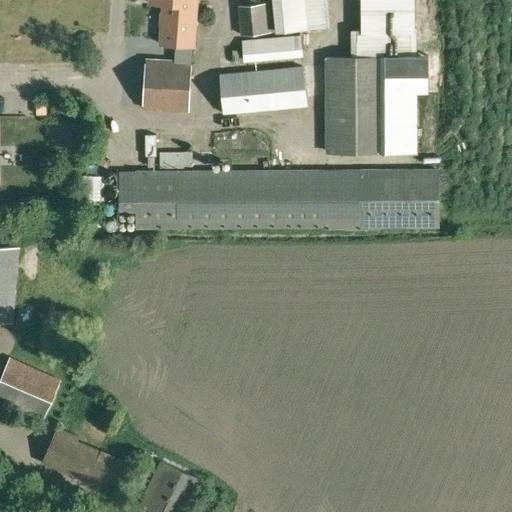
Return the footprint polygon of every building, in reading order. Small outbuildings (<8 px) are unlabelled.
[(173,62),(189,63),(190,47),(194,0),(148,0),(148,4),(162,5),(159,45),(174,46),(173,62)] [(270,0),(274,32),(321,29),(328,28),(325,0),(270,0)] [(351,31),(352,56),(324,57),(325,150),(386,150),(413,150),(413,93),(428,93),(428,55),(413,55),(412,0),(361,0),(362,31),(351,31)] [(238,35),(266,34),(265,2),(237,3),(238,35)] [(243,62),(300,58),(297,37),(240,42),(243,62)] [(144,61),(141,109),(187,112),(189,63),(173,62),(144,61)] [(305,106),(301,68),(218,76),(222,114),(305,106)] [(166,158),(197,158),(197,145),(166,145),(166,158)] [(396,225),(438,225),(438,170),(136,172),(123,172),(122,228),(341,226),(341,228),(397,227),(396,225)] [(17,248),(0,246),(0,321),(11,323),(17,248)] [(79,349),(66,344),(63,354),(75,358),(79,349)] [(0,406),(41,424),(61,379),(9,358),(0,377),(0,406)] [(134,466),(133,466),(76,443),(79,436),(56,426),(41,462),(122,495),(134,466)] [(186,511),(202,480),(161,461),(136,511),(186,511)]
